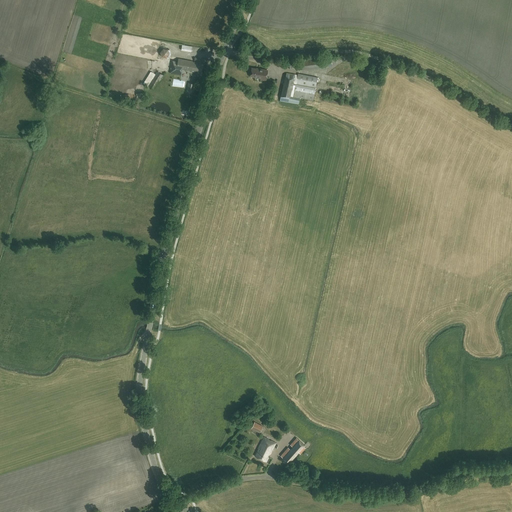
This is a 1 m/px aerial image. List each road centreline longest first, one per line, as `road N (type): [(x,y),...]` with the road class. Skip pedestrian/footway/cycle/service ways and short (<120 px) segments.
road 1 (tertiary): [(180,505),(155,469),(139,378),(164,248),(245,0)]
road 2 (unclassified): [(180,505),(257,476),(407,492),(465,471),(511,467)]
road 3 (track): [(511,127),(430,78),(366,54),(257,57),(225,49)]
